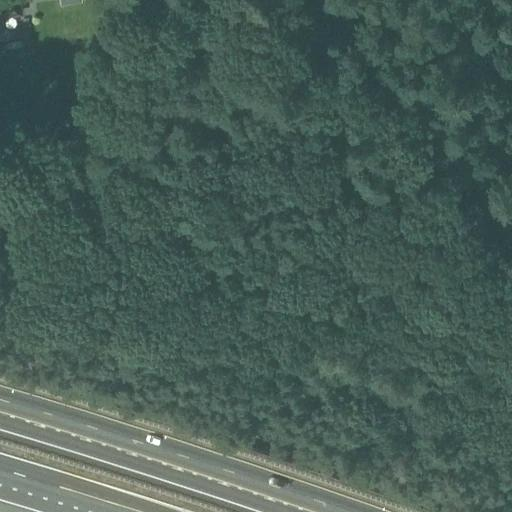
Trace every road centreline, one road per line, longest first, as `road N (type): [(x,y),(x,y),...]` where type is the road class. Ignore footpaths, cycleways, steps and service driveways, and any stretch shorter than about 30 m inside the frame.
road 1 (motorway): [(298,511),(0,416)]
road 2 (motorway): [(0,469),(133,511)]
